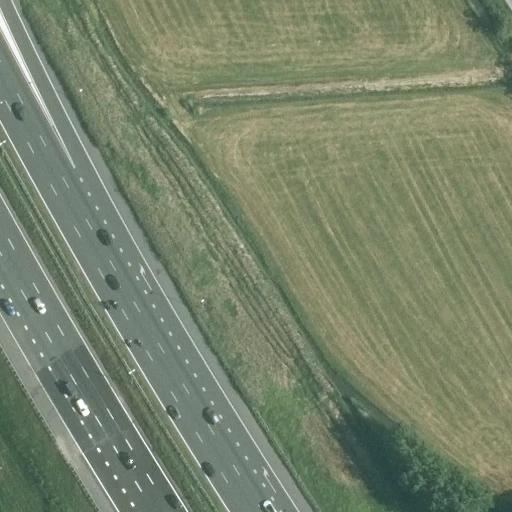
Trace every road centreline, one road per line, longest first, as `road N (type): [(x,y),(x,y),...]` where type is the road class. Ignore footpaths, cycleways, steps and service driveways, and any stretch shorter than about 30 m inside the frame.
road 1 (motorway): [(253,511),(51,173)]
road 2 (motorway): [(0,241),(161,511)]
road 3 (motorway): [(51,173),(0,2)]
